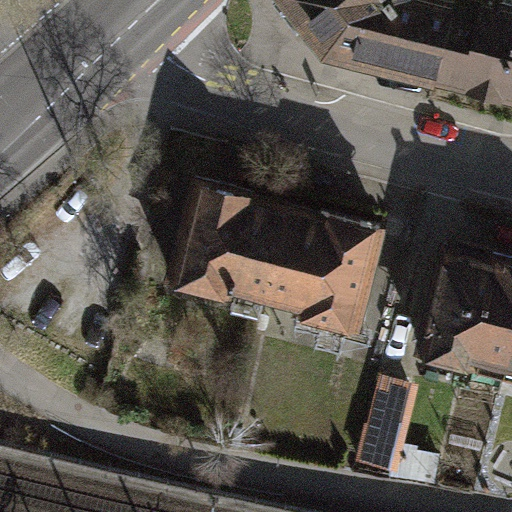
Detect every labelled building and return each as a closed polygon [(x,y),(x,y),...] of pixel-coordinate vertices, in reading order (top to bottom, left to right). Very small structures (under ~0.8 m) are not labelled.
[(291,0),(329,46),(438,72),(454,0),(291,0)] [(511,0),(454,0),(438,72),(511,91),(511,0)] [(255,190),(197,176),(173,275),(231,289),(233,283),(267,291),(289,201),(254,193),(255,190)] [(322,209),(289,201),(267,291),(300,299),(298,307),(356,321),(380,221),(323,207),(322,209)] [(492,255),(448,244),(422,347),(475,360),(477,353),(507,361),(511,341),(511,255),(493,251),(492,255)] [(411,380),(382,372),(360,457),(389,465),(411,380)]
